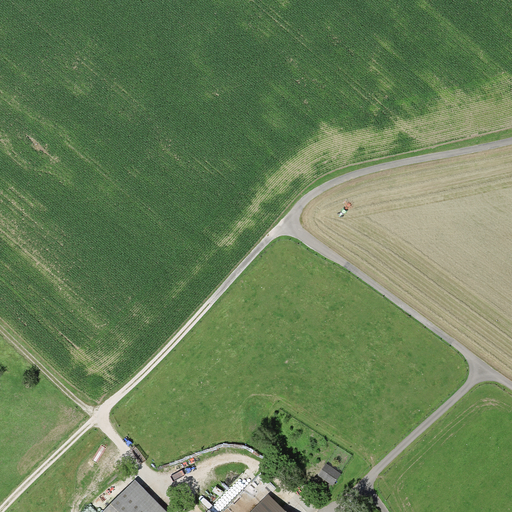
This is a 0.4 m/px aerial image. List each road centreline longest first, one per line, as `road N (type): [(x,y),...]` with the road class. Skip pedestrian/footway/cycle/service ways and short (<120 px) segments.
road 1 (residential): [(511,387),(286,220),(324,187),(361,173),(511,141)]
road 2 (track): [(100,414),(0,508)]
road 3 (track): [(0,328),(100,414)]
